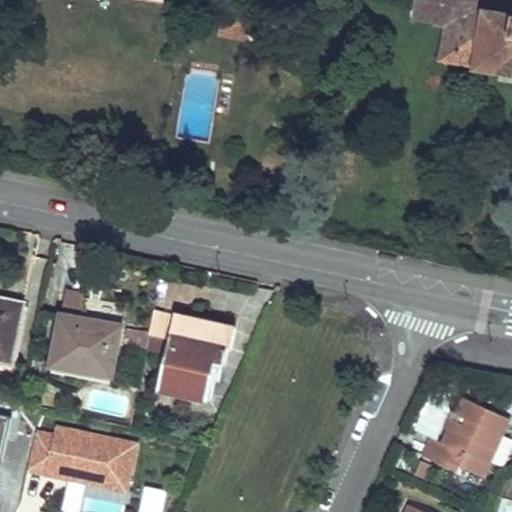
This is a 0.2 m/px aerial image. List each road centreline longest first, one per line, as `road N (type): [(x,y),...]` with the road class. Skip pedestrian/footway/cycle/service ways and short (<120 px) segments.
road 1 (secondary): [(439,298),(0,197)]
road 2 (residential): [(439,298),(340,511)]
